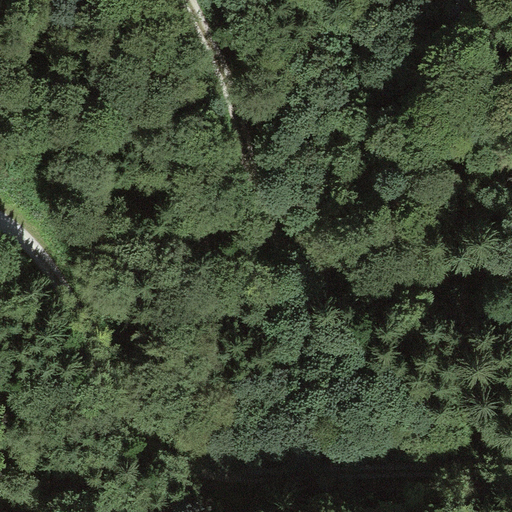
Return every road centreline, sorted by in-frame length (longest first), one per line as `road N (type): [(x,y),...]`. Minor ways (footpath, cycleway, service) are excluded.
road 1 (track): [(0,222),(34,247),(54,277),(138,435),(175,460),(239,477),(511,460)]
road 2 (track): [(188,0),(219,60),(265,238),(282,262),(333,288),(511,264)]
